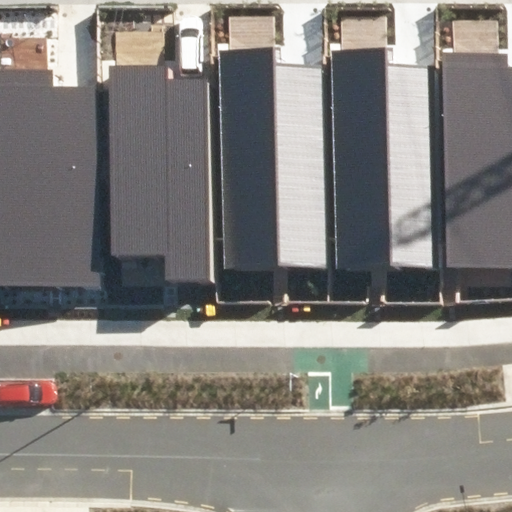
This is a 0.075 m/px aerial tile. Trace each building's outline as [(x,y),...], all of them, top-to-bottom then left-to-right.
[(394,48),(332,49),(336,270),(438,269),(435,65),(394,66),(394,48)] [(281,49),(220,50),(223,271),(325,269),(322,66),(281,66),(281,49)] [(511,264),(511,66),(508,67),(507,53),(446,53),(449,265),(511,264)] [(163,281),(212,281),(212,80),(168,79),(168,68),(110,68),(109,254),(163,254),(163,281)] [(0,283),(94,282),(91,84),(52,85),(52,71),(0,71),(0,283)]
